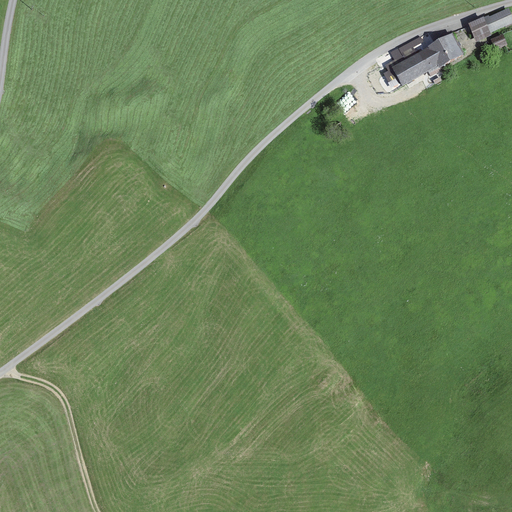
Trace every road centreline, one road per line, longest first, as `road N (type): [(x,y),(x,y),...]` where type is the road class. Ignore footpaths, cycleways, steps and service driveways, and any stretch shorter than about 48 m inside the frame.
road 1 (track): [(0,374),(193,222),(255,151),(367,59),(415,32),(511,2)]
road 2 (track): [(97,511),(66,402),(48,380),(19,378),(8,367)]
